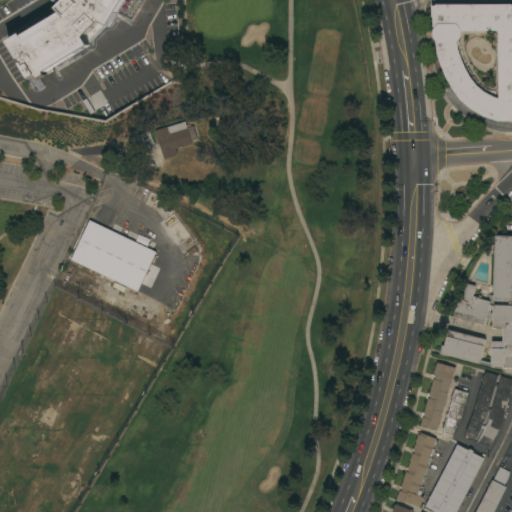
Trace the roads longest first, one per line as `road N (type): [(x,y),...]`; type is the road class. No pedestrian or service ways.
road 1 (secondary): [(357,499),(402,344),(414,158)]
road 2 (residential): [(409,290),(511,174)]
